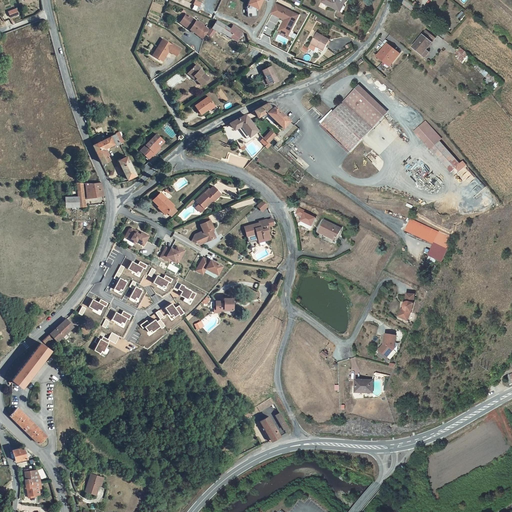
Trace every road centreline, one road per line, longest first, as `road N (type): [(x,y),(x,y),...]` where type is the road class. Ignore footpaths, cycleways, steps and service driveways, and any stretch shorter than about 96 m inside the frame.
road 1 (unclassified): [(171,154),(242,109),(341,66),(375,33),(390,0)]
road 2 (residential): [(288,305),(292,252),(282,215),(251,179),(171,154)]
road 3 (tertiary): [(49,12),(111,210)]
road 4 (tertiary): [(111,210),(87,284),(0,373)]
road 5 (residential): [(288,305),(349,342),(384,274)]
road 6 (residential): [(301,444),(277,375),(288,305)]
road 7 (primary): [(301,444),(245,464),(192,511)]
road 8 (unknown): [(289,90),(325,175),(353,198)]
road 9 (primary): [(511,392),(435,435),(397,446)]
road 10 (tertiary): [(0,410),(47,459),(64,511)]
